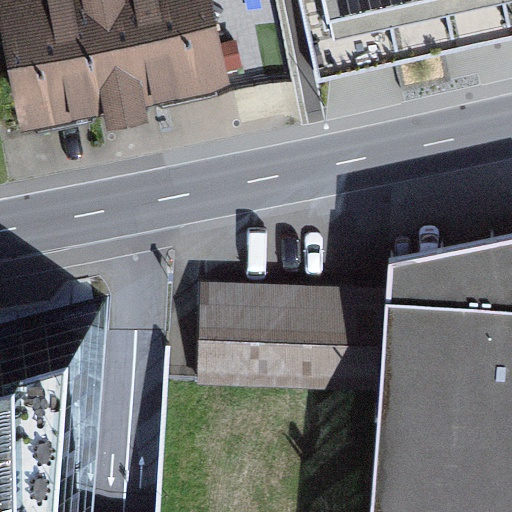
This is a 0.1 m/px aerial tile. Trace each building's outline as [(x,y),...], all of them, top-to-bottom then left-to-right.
[(34,122),(103,107),(80,0),(8,0),(34,122)] [(80,0),(103,107),(173,92),(153,0),(80,0)] [(153,0),(173,92),(243,78),(225,0),(153,0)] [(383,0),(324,0),(330,26),(386,13),(383,0)] [(442,0),(383,0),(386,13),(443,1),(442,0)] [(511,511),(511,218),(404,238),(384,511),(511,511)] [(379,284),(207,279),(204,382),(376,387),(379,284)] [(90,511),(106,301),(0,329),(0,511),(90,511)]
